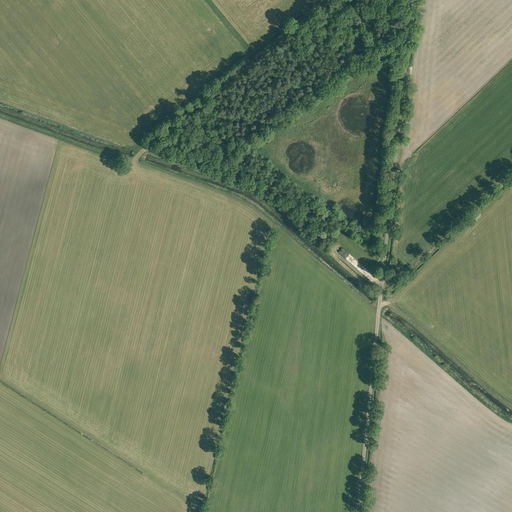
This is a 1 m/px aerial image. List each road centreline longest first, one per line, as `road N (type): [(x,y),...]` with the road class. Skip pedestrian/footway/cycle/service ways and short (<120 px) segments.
road 1 (track): [(325,0),(143,150),(252,191),(511,407)]
road 2 (unclassified): [(354,511),(407,0)]
